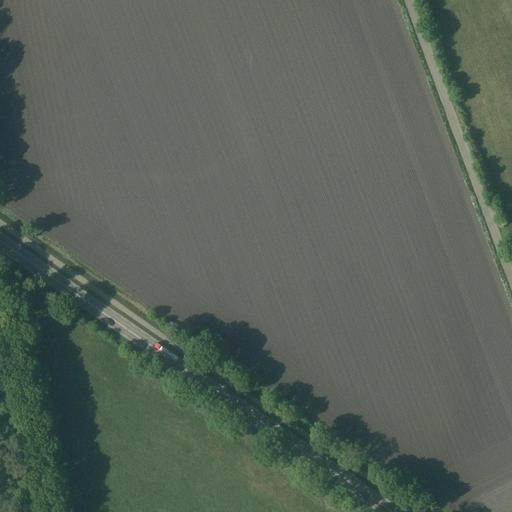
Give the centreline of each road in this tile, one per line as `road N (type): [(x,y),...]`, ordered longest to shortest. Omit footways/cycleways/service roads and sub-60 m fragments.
road 1 (primary): [(387,511),(0,239)]
road 2 (unclassified): [(511,282),(406,0)]
